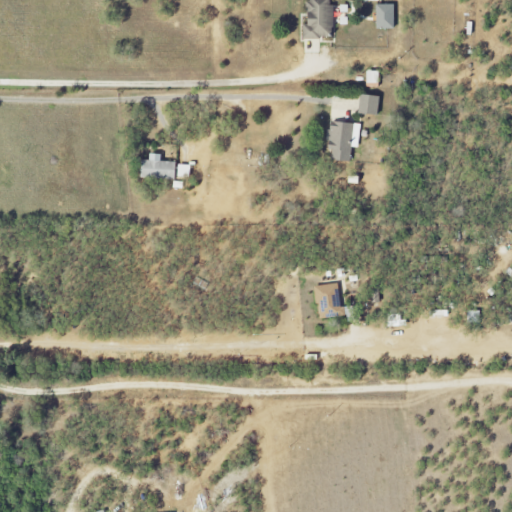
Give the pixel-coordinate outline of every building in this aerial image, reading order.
[(304,40),(334,40),(333,0),(307,0),(308,25),(304,25),(304,40)] [(395,6),(377,5),(377,29),(395,29),(395,6)] [(367,88),(380,88),(380,72),(368,71),(367,88)] [(379,116),(381,97),(361,95),(359,114),(379,116)] [(360,125),(334,122),(333,130),(327,129),(326,141),(330,142),(329,152),(332,152),(331,160),(351,162),(353,146),(358,147),(360,125)] [(177,163),(162,162),(162,155),(151,154),(150,161),(143,160),(142,179),(176,180),(177,163)] [(191,165),(179,165),(179,177),(191,178),(191,165)] [(319,319),(346,317),(346,322),(359,321),(357,306),(341,308),(339,285),(316,287),(319,319)]
